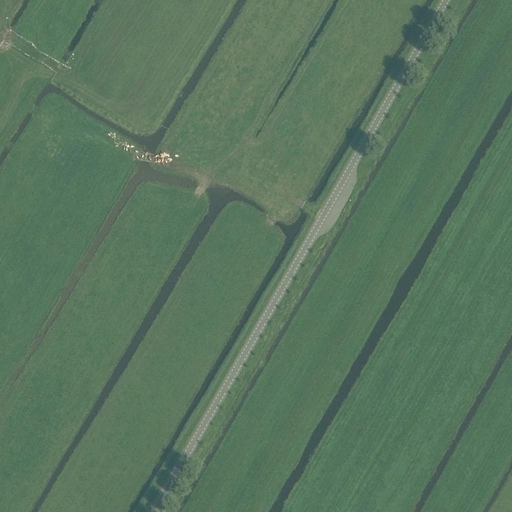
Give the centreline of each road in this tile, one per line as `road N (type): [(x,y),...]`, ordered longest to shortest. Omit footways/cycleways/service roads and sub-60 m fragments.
road 1 (unclassified): [(153,511),(446,0)]
road 2 (track): [(138,147),(325,212)]
